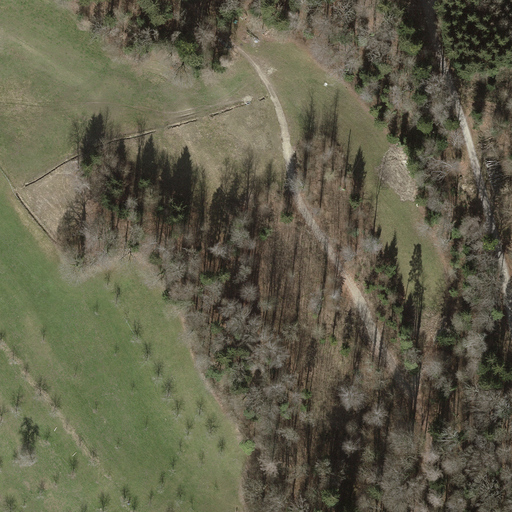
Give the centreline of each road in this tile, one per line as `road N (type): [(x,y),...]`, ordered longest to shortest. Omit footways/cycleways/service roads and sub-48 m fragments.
road 1 (track): [(413,511),(426,454),(414,404),(296,197),(280,110),(238,49)]
road 2 (track): [(433,0),(431,26),(511,319)]
